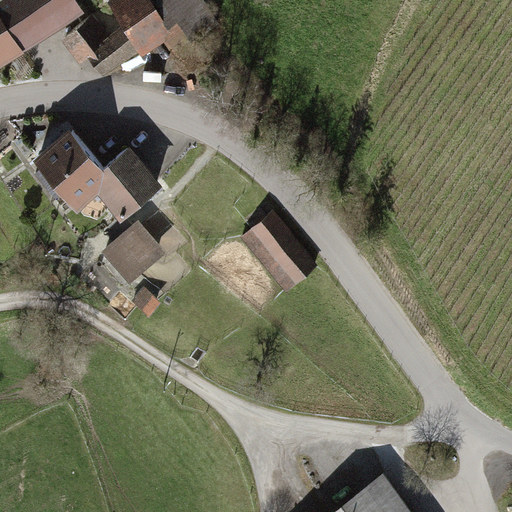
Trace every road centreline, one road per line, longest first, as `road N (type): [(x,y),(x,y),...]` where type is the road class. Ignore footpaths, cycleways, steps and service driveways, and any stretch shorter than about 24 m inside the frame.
road 1 (residential): [(511,437),(450,387),(266,164),(201,122),(100,92),(0,108)]
road 2 (unknown): [(0,318),(94,321),(228,406),(307,432),(446,445),(495,424),(484,474),(496,511)]
